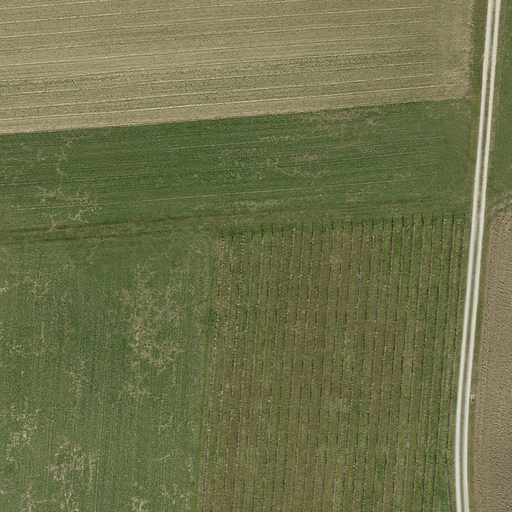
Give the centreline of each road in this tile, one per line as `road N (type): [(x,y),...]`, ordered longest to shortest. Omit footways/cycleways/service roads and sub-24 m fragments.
road 1 (track): [(0,240),(511,201)]
road 2 (track): [(462,511),(496,0)]
